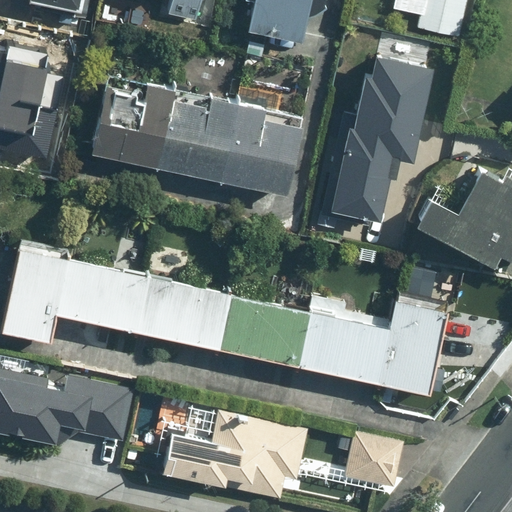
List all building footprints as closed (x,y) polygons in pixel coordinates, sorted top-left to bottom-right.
[(32,0),(32,2),(78,11),(79,0),(32,0)] [(171,0),(168,18),(199,23),(202,0),(171,0)] [(310,0),(252,0),(247,29),(302,41),(310,0)] [(460,35),(466,0),(393,0),(392,8),(421,13),(418,27),(460,35)] [(6,43),(0,76),(0,143),(45,152),(60,71),(43,68),(46,50),(6,43)] [(401,184),(407,150),(418,152),(435,65),(366,52),(356,106),(338,103),(317,218),(382,231),(392,182),(401,184)] [(175,92),(145,86),(143,93),(103,85),(89,152),(287,192),(300,125),(261,117),(263,110),(206,99),(204,106),(173,99),(175,92)] [(511,160),(499,181),(477,169),(453,214),(426,200),(414,223),(491,265),(498,252),(511,259),(511,160)] [(296,365),(308,309),(18,249),(1,331),(50,341),(55,315),(296,365)] [(308,309),(296,365),(430,393),(447,310),(393,298),(389,318),(342,308),(344,300),(311,293),(308,309)] [(63,391),(46,389),(48,378),(0,372),(0,428),(56,443),(59,424),(124,441),(131,388),(66,375),(63,391)] [(280,498),(285,473),(299,475),(308,428),(166,400),(156,452),(168,454),(164,475),(280,498)] [(404,442),(350,434),(344,478),(397,486),(404,442)]
